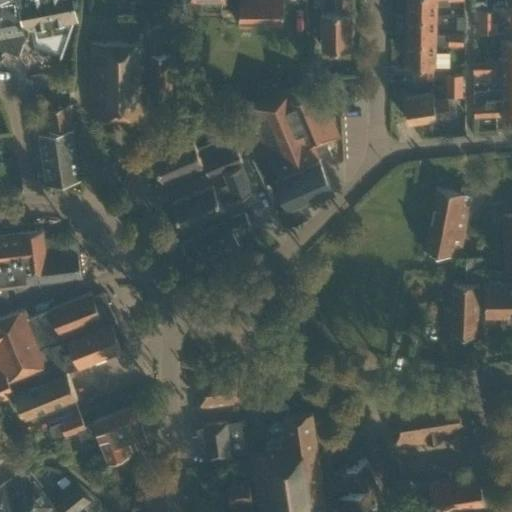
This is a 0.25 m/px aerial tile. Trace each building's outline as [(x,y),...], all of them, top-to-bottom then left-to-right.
[(0,0),(0,37),(13,35),(24,39),(27,31),(29,30),(28,25),(32,25),(33,30),(36,43),(61,51),(60,54),(61,54),(75,15),(77,15),(73,0),(0,0)] [(283,0),(189,0),(190,2),(227,2),(227,1),(239,1),(239,24),(284,24),(283,0)] [(351,47),(351,12),(349,12),(348,0),(336,0),(337,12),(323,12),(323,47),(351,47)] [(407,0),(407,15),(436,15),(436,6),(450,5),(449,0),(407,0)] [(511,0),(505,0),(506,2),(493,2),(493,10),(479,10),(480,32),(495,32),(495,21),(499,21),(511,20),(511,0)] [(466,15),(457,14),(457,27),(466,27),(466,15)] [(407,15),(406,39),(436,40),(436,42),(441,43),(447,43),(447,44),(463,44),(463,41),(463,32),(447,32),(447,33),(436,33),(436,15),(407,15)] [(164,25),(149,25),(149,48),(151,48),(151,53),(148,53),(148,93),(171,93),(171,53),(162,53),(162,48),(164,48),(164,25)] [(501,60),(501,63),(511,63),(511,25),(504,25),(504,38),(501,38),(501,60)] [(406,39),(406,64),(422,64),(421,78),(432,78),(433,65),(435,65),(436,42),(436,40),(406,39)] [(147,43),(89,43),(89,118),(146,117),(147,43)] [(488,60),(474,60),(474,63),(474,72),(488,72),(488,70),(501,70),(501,88),(511,88),(511,63),(501,63),(501,60),(488,60)] [(447,74),(447,95),(462,95),(462,74),(447,74)] [(332,78),(319,84),(325,98),(339,92),(332,78)] [(291,86),(247,105),(266,146),(251,157),(276,211),(332,186),(321,159),(331,155),(324,140),(339,134),(331,114),(329,115),(314,80),(293,90),(291,86)] [(485,99),(485,104),(474,105),(475,117),(503,115),(503,113),(511,113),(511,88),(501,88),(501,99),(485,99)] [(433,93),(404,96),(408,122),(437,117),(437,115),(449,113),(448,102),(447,99),(438,100),(439,104),(434,104),(433,93)] [(46,182),(80,177),(72,126),(75,126),(72,102),(46,106),(49,131),(39,132),(46,182)] [(152,154),(163,181),(203,164),(207,175),(242,161),(233,138),(208,148),(205,143),(195,147),(191,138),(152,154)] [(171,202),(182,226),(224,209),(220,201),(233,195),(234,197),(252,189),(242,164),(223,173),(227,184),(215,189),(213,184),(171,202)] [(429,225),(424,249),(459,256),(464,233),(473,188),(461,186),(460,191),(437,186),(429,225)] [(215,225),(182,244),(195,269),(235,247),(239,245),(231,231),(250,223),(246,212),(225,219),(215,225)] [(505,283),(511,282),(511,212),(503,212),(505,282),(505,283)] [(43,228),(20,231),(20,232),(27,283),(82,276),(78,252),(66,253),(64,239),(59,235),(44,237),(43,229),(43,228)] [(20,232),(0,234),(7,285),(27,283),(20,232)] [(0,234),(0,297),(8,295),(7,285),(0,234)] [(478,307),(480,257),(466,256),(465,277),(469,278),(469,282),(452,281),(451,306),(443,305),(443,318),(450,318),(450,331),(477,333),(478,307)] [(511,282),(505,283),(505,282),(485,282),(486,316),(501,316),(511,315),(511,282)] [(58,339),(113,320),(102,291),(94,294),(93,291),(47,309),(58,339)] [(58,339),(47,309),(29,316),(25,307),(0,316),(0,398),(14,392),(24,418),(77,397),(67,370),(55,340),(58,339)] [(113,320),(58,339),(55,340),(67,370),(122,348),(113,324),(114,323),(113,320)] [(241,401),(236,369),(197,375),(201,406),(241,401)] [(464,391),(389,403),(397,447),(472,433),(464,391)] [(80,413),(59,421),(64,435),(77,430),(80,439),(98,432),(109,459),(127,452),(126,447),(148,439),(141,421),(140,421),(133,403),(84,423),(80,413)] [(286,445),(250,450),(258,510),(258,511),(315,511),(326,511),(312,412),(282,416),(286,445)] [(511,412),(503,414),(511,462),(511,412)] [(208,457),(231,453),(231,452),(246,450),(241,419),(227,421),(227,420),(204,424),(208,457)] [(59,421),(49,425),(54,439),(64,435),(59,421)] [(64,435),(54,439),(58,449),(68,445),(64,435)] [(26,441),(18,445),(24,457),(33,453),(26,441)] [(385,511),(380,501),(384,500),(366,459),(345,468),(354,490),(339,496),(345,511),(385,511)] [(6,504),(12,511),(39,511),(51,502),(33,480),(32,481),(20,467),(4,481),(16,495),(6,504)] [(484,504),(479,477),(453,481),(452,479),(428,483),(433,511),(484,504)] [(393,492),(411,489),(410,478),(391,481),(393,492)] [(0,511),(12,511),(6,504),(16,495),(4,481),(0,484),(0,511)] [(249,482),(227,485),(229,499),(231,499),(232,511),(258,511),(258,510),(252,511),(250,497),(251,497),(249,482)] [(76,483),(54,501),(64,511),(72,511),(89,498),(76,483)]
